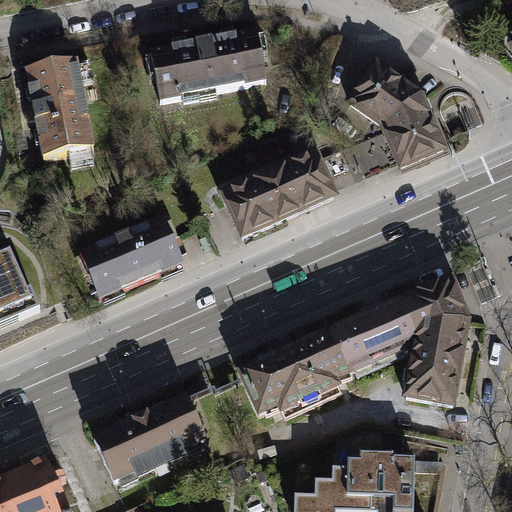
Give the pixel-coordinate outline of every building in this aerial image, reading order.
[(253,36),(147,56),(156,106),(262,86),(253,36)] [(25,76),(41,167),(93,158),(77,67),(25,76)] [(417,99),(373,68),(346,105),(379,129),(397,171),(440,153),(417,99)] [(311,157),(219,197),(238,241),(330,201),(311,157)] [(165,228),(81,261),(100,309),(184,276),(165,228)] [(0,336),(42,318),(30,289),(25,291),(9,251),(0,255),(0,336)] [(405,402),(452,408),(468,324),(451,279),(406,299),(418,330),(415,346),(405,402)] [(415,346),(418,330),(406,299),(335,330),(354,372),(415,346)] [(335,330),(239,373),(259,417),(279,407),(285,420),(341,394),(335,380),(354,372),(335,330)] [(185,399),(93,442),(113,485),(205,442),(185,399)] [(414,511),(415,461),(392,461),(392,457),(360,457),(360,465),(347,465),(347,473),(331,473),(331,486),(315,486),(315,501),(295,501),(294,511),(414,511)] [(52,480),(45,466),(0,486),(0,511),(66,511),(58,493),(67,489),(64,484),(52,480)] [(260,489),(241,495),(247,511),(249,511),(266,506),(260,489)]
